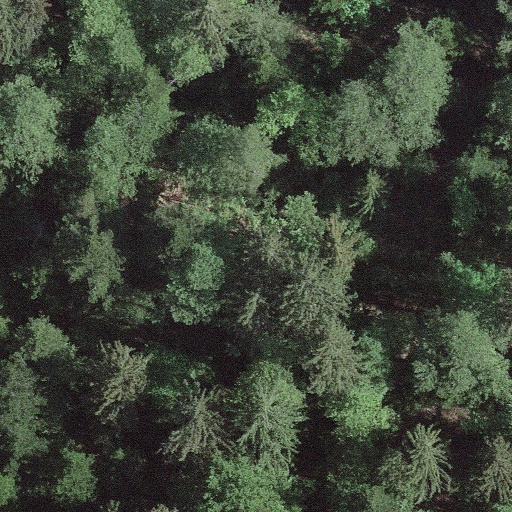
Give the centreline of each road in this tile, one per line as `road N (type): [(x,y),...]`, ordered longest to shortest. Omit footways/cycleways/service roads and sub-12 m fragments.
road 1 (track): [(163,511),(239,482),(511,431)]
road 2 (track): [(287,0),(370,39),(470,39)]
